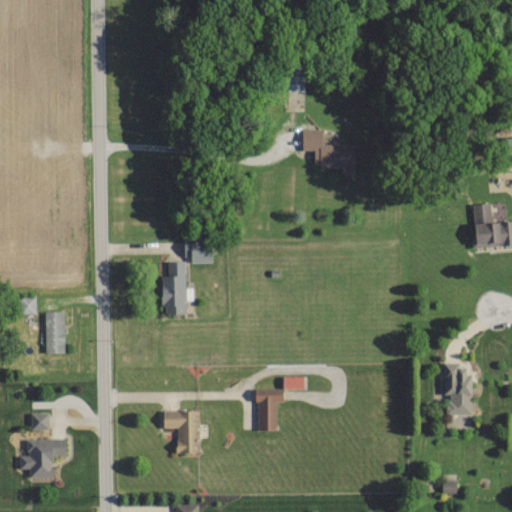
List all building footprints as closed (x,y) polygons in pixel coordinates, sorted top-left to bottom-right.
[(341,166),(340,172),(353,172),(353,143),(320,142),(320,127),(301,127),(300,149),(312,149),(312,165),(341,166)] [(507,159),(511,157),(511,135),(503,137),(507,159)] [(471,203),(472,245),(511,243),(511,219),(490,221),(489,202),(471,203)] [(209,259),(209,237),(181,237),(182,260),(209,259)] [(160,313),(184,312),(184,300),(191,299),(191,287),(184,287),(183,260),(166,260),(166,275),(160,275),(160,313)] [(18,312),(33,312),(34,296),(19,296),(18,312)] [(42,310),(43,351),(62,351),(62,310),(42,310)] [(469,413),(468,363),(441,363),(442,393),(448,393),(448,401),(443,401),(444,413),(469,413)] [(301,387),(301,375),(281,375),(281,388),(301,387)] [(254,429),(274,429),(275,400),(280,400),(280,387),(254,387),(254,429)] [(196,452),(197,409),(161,408),(161,427),(175,427),(174,451),(196,452)] [(47,427),(46,411),(29,412),(29,428),(47,427)] [(50,476),(50,455),(63,454),(62,437),(24,438),(24,454),(17,454),(17,467),(27,467),(27,476),(50,476)] [(454,479),(440,479),(441,492),(454,491),(454,479)] [(173,511),(195,511),(196,503),(173,503),(173,511)]
